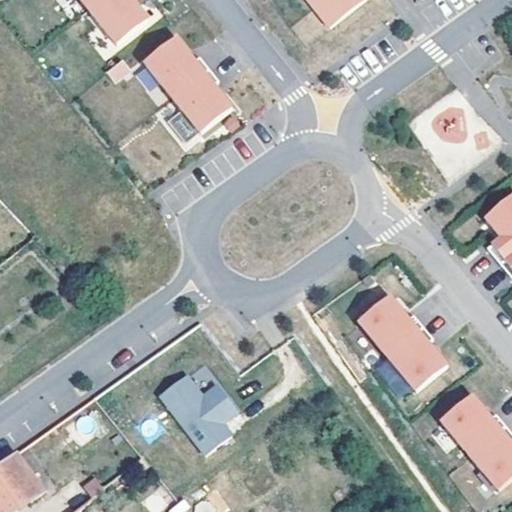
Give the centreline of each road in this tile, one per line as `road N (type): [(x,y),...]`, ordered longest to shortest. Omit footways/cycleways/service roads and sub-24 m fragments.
road 1 (residential): [(0,421),(205,276)]
road 2 (residential): [(344,149),(359,105),(506,0)]
road 3 (residential): [(370,213),(402,226),(511,358)]
road 4 (residential): [(205,276),(239,295),(275,293),(354,239),(370,213)]
road 5 (residential): [(314,144),(217,202),(202,230),(205,276)]
road 6 (residential): [(219,0),(296,97),(314,144)]
